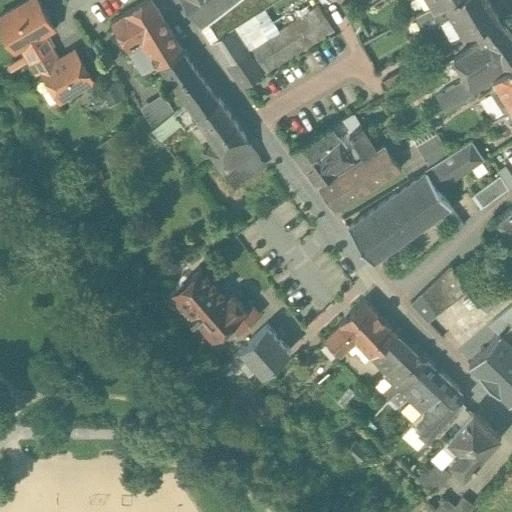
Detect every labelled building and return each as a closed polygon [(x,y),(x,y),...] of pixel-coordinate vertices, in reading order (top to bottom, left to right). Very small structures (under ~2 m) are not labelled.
[(40,0),(24,0),(0,14),(0,22),(14,48),(20,45),(45,30),(54,25),(40,0)] [(139,0),(138,1),(137,1),(135,2),(136,3),(125,9),(123,10),(123,11),(112,17),(110,18),(111,20),(112,19),(128,45),(142,37),(158,62),(160,61),(182,46),(153,0),(139,0)] [(186,0),(201,23),(231,0),(186,0)] [(231,0),(201,23),(211,38),(232,23),(269,0),(231,0)] [(441,0),(438,2),(415,14),(425,33),(430,31),(438,46),(474,27),(478,33),(482,39),(503,26),(503,25),(504,24),(500,18),(498,15),(497,14),(488,0),(441,0)] [(247,47),(226,61),(242,83),(333,28),(318,3),(247,47)] [(232,23),(211,38),(226,61),(247,47),(232,23)] [(482,39),(453,57),(465,76),(436,93),(445,107),(474,89),(473,87),(493,75),(511,61),(511,35),(505,26),(504,24),(503,25),(503,26),(482,39)] [(45,30),(20,45),(28,59),(53,45),(45,30)] [(53,45),(28,59),(35,71),(41,67),(59,55),(53,45)] [(59,55),(41,67),(59,98),(93,77),(75,46),(59,55)] [(190,58),(182,46),(160,61),(187,99),(175,109),(182,119),(184,121),(196,112),(196,111),(217,96),(190,58)] [(511,61),(493,75),(498,84),(490,89),(505,113),(508,111),(511,108),(511,61)] [(402,68),(381,80),(388,92),(409,81),(402,68)] [(153,127),(175,109),(162,89),(139,103),(153,127)] [(246,134),(219,95),(217,96),(196,111),(196,112),(218,142),(223,149),(245,134),(246,134)] [(175,109),(153,127),(161,137),(182,119),(175,109)] [(353,111),(341,118),(349,130),(360,124),(353,111)] [(360,124),(349,130),(358,145),(362,152),(375,145),(361,123),(360,124)] [(330,124),(291,148),(301,160),(338,135),(330,124)] [(436,130),(416,143),(428,163),(448,151),(436,130)] [(245,134),(223,149),(222,151),(214,158),(234,185),(265,162),(245,134)] [(338,135),(301,160),(317,180),(355,157),(350,150),(338,135)] [(471,137),(424,166),(426,168),(427,168),(439,186),(483,156),(471,137)] [(355,157),(317,180),(319,184),(335,206),(400,166),(384,141),(376,146),(375,145),(362,152),(355,157)] [(218,142),(207,149),(214,158),(222,151),(223,149),(218,142)] [(358,145),(350,150),(355,157),(362,152),(358,145)] [(426,168),(347,224),(372,258),(451,203),(439,186),(427,168),(426,168)] [(509,186),(500,172),(491,179),(499,192),(509,186)] [(491,179),(472,193),(481,206),(499,192),(491,179)] [(511,204),(497,217),(510,234),(511,236),(511,204)] [(511,236),(510,234),(505,238),(509,243),(501,250),(511,263),(511,236)] [(488,243),(455,269),(468,287),(502,261),(488,243)] [(449,262),(410,299),(427,318),(437,310),(468,287),(455,269),(449,262)] [(201,263),(187,276),(191,280),(178,291),(195,311),(191,315),(193,318),(196,315),(215,336),(233,320),(247,307),(246,306),(232,290),(228,293),(201,263)] [(511,273),(478,301),(484,309),(511,286),(511,273)] [(365,295),(340,319),(324,335),(340,351),(356,336),(381,313),(365,295)] [(247,307),(233,320),(241,329),(259,312),(251,302),(246,306),(247,307)] [(381,313),(356,336),(370,352),(379,345),(380,346),(397,330),(381,313)] [(267,321),(240,345),(263,371),(290,347),(267,321)] [(511,341),(500,329),(469,360),(478,370),(489,380),(511,356),(511,341)] [(397,330),(380,346),(379,345),(370,352),(386,369),(411,344),(397,330)] [(386,369),(384,370),(392,378),(382,388),(390,395),(400,385),(401,386),(427,359),(411,344),(386,369)] [(511,356),(489,380),(499,390),(509,399),(511,396),(511,356)] [(427,359),(401,386),(400,385),(390,395),(401,406),(411,396),(423,408),(449,380),(427,359)] [(449,380),(423,408),(412,420),(415,422),(418,418),(423,423),(420,427),(423,430),(427,433),(438,420),(444,425),(456,411),(463,403),(458,398),(463,393),(449,380)] [(473,408),(443,441),(454,451),(448,457),(464,472),(473,463),(474,463),(476,460),(475,460),(500,433),(473,408)] [(412,420),(403,430),(414,440),(423,430),(420,427),(423,423),(418,418),(415,422),(412,420)] [(367,447),(354,436),(345,447),(358,458),(367,447)] [(433,456),(417,474),(432,489),(450,471),(433,456)] [(445,494),(430,511),(465,511),(474,502),(463,493),(455,502),(445,494)]
